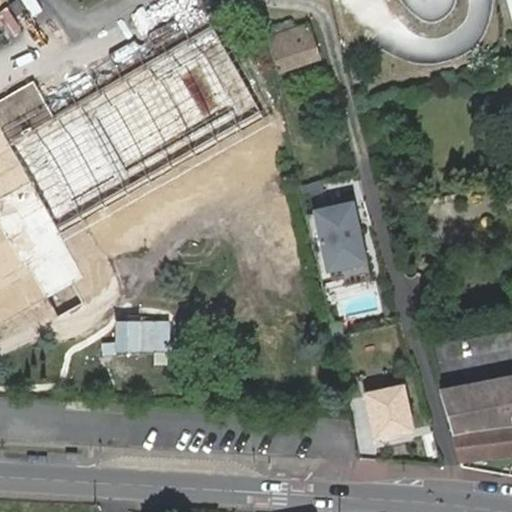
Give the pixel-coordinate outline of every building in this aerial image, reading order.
[(271,36),(268,37),(271,51),(279,71),(320,58),(311,29),(309,23),(295,28),(292,19),(268,27),(271,36)] [(111,253),(291,174),(223,20),(40,101),(33,86),(0,100),(0,128),(1,128),(41,218),(24,226),(0,172),(0,288),(106,242),(111,253)] [(67,66),(53,72),(64,95),(78,88),(67,66)] [(243,214),(277,281),(304,266),(294,246),(304,241),(280,195),(243,214)] [(351,202),(308,212),(321,269),(341,264),(346,285),(365,280),(352,227),(357,226),(351,202)] [(451,427),(454,435),(478,428),(511,424),(511,377),(440,391),(451,427)] [(405,385),(369,394),(378,433),(414,426),(405,385)] [(511,424),(478,428),(454,435),(459,459),(511,452),(511,424)]
